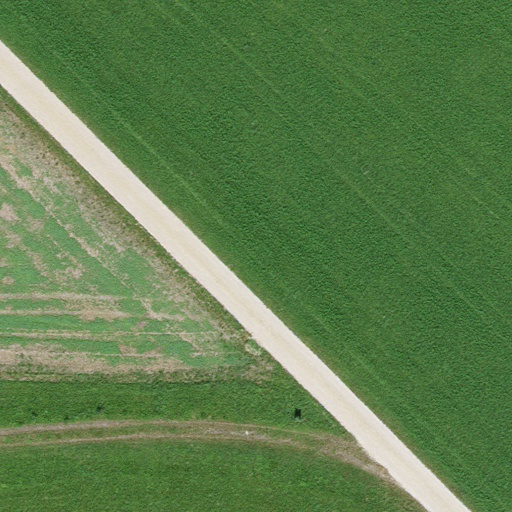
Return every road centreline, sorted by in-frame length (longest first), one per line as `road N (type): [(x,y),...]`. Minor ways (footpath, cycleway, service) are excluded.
road 1 (track): [(0,72),(439,511)]
road 2 (track): [(402,473),(168,431),(0,443)]
